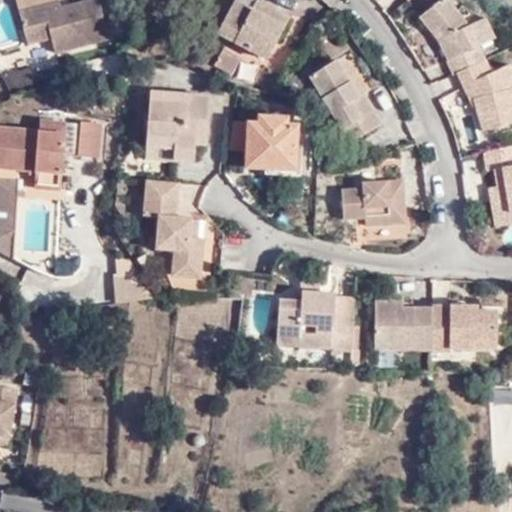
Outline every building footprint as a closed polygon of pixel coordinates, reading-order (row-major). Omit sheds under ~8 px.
[(66,13),(63,3),(61,0),(45,0),(19,8),(32,42),(54,36),(58,48),(110,33),(100,0),(73,0),(71,1),(74,9),(66,13)] [(272,58),(289,27),(261,11),(266,2),(267,0),(240,0),(224,31),(272,58)] [(462,62),(466,71),(493,59),(487,46),(502,38),(494,18),(478,27),(464,8),(449,0),(430,17),(438,29),(449,31),(453,39),(448,41),(455,60),(462,62)] [(71,1),(63,3),(66,13),(74,9),(71,1)] [(294,18),(266,2),(261,11),(289,27),(294,18)] [(471,3),(464,8),(478,27),(494,18),(471,3)] [(230,46),(220,62),(237,72),(247,56),(230,46)] [(345,59),(315,79),(355,143),(384,123),(345,59)] [(493,59),(466,71),(478,98),(482,97),(492,130),(511,124),(511,67),(499,72),(493,59)] [(37,61),(2,70),(9,86),(40,78),(37,61)] [(146,141),(194,140),(207,139),(210,95),(149,90),(146,141)] [(267,121),(236,118),(232,147),(252,147),(251,167),(304,170),(305,149),(300,148),(301,125),(293,124),(293,115),(267,113),(267,121)] [(41,120),(40,130),(66,133),(67,122),(41,120)] [(100,158),(103,122),(80,120),(77,156),(100,158)] [(66,133),(40,130),(0,125),(0,169),(35,174),(34,183),(59,186),(63,154),(73,155),(75,140),(65,138),(66,133)] [(192,157),(194,140),(146,141),(144,157),(192,157)] [(511,144),(487,152),(493,170),(499,168),(505,185),(494,190),(506,227),(511,225),(511,144)] [(179,215),(183,179),(150,176),(146,213),(160,214),(160,244),(177,245),(175,271),(203,275),(206,237),(201,236),(202,217),(179,215)] [(363,186),(343,187),(344,215),(366,215),(366,223),(406,223),(404,179),(364,179),(363,186)] [(333,346),(355,348),(359,316),(338,314),(337,290),(304,288),(302,299),(279,298),(276,340),(301,341),(302,329),(334,332),(333,343),(333,346)] [(380,347),(436,350),(438,306),(411,305),(410,299),(381,299),(380,347)] [(483,302),(437,302),(438,306),(436,350),(457,351),(458,347),(501,347),(501,309),(484,309),(483,302)] [(302,329),(301,341),(333,343),(334,332),(302,329)] [(0,429),(10,431),(19,385),(0,381),(0,429)] [(0,440),(6,442),(10,431),(0,429),(0,440)] [(462,438),(445,438),(445,494),(463,495),(462,438)]
